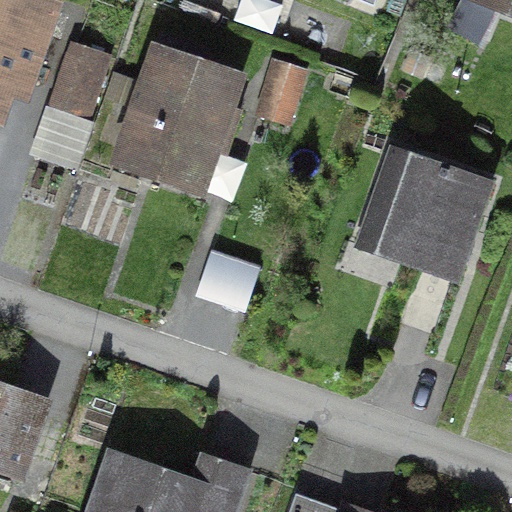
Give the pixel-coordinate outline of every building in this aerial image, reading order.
[(30,82),(55,9),(26,0),(0,0),(0,105),(10,75),(30,82)] [(511,0),(480,0),(511,12),(511,0)] [(55,105),(86,116),(106,55),(76,45),(55,105)] [(231,82),(160,57),(126,157),(197,182),(231,82)] [(259,113),(287,122),(303,71),(275,62),(259,113)] [(488,183),(394,151),(360,245),(454,278),(488,183)] [(40,405),(0,391),(0,461),(18,468),(40,405)] [(231,511),(246,468),(200,452),(190,482),(112,455),(90,511),(231,511)]
